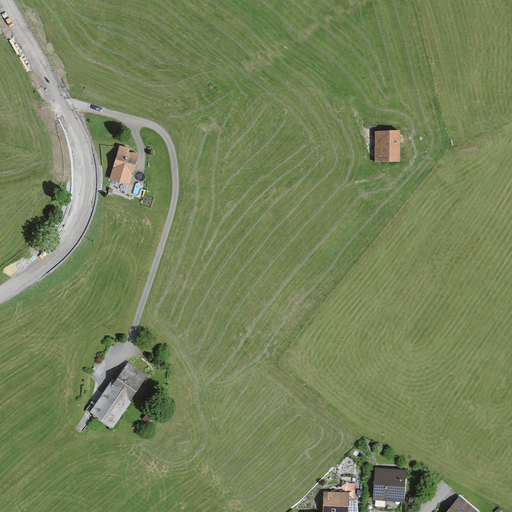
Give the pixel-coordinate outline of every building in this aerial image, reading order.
[(401,133),(374,134),(375,163),(402,162),(401,133)] [(142,156),(121,150),(112,180),(132,187),(142,156)] [(150,378),(129,363),(92,415),(114,430),(150,378)] [(410,469),(376,469),(376,500),(410,500),(410,469)] [(324,511),(352,511),(352,493),(325,493),(324,511)] [(477,511),(461,498),(449,511),(477,511)]
